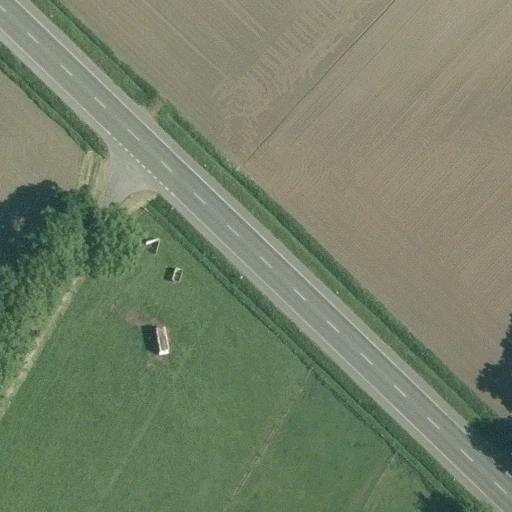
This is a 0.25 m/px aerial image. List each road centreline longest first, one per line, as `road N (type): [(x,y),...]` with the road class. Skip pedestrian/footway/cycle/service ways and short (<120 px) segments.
road 1 (secondary): [(0,7),(496,486)]
road 2 (track): [(182,184),(0,454)]
